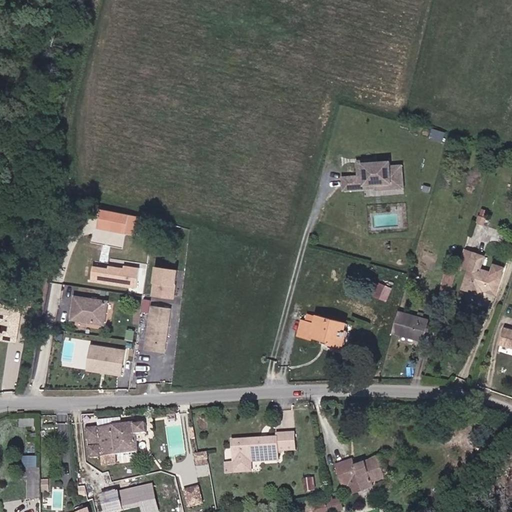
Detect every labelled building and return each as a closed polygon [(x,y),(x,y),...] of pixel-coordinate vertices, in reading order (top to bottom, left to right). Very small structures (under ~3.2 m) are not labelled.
[(410,191),(410,172),(398,172),(398,167),(366,167),(366,180),(350,180),(350,193),(370,193),(370,189),(383,189),(386,191),(410,191)] [(146,215),(108,208),(105,225),(143,232),(146,215)] [(480,231),(483,224),(476,222),(474,229),(480,231)] [(499,298),(505,271),(496,269),(494,278),(481,275),(484,262),(463,256),(458,272),(469,275),(464,294),(483,300),(485,295),(499,298)] [(150,295),(177,297),(179,267),(152,265),(150,295)] [(440,304),(447,306),(455,280),(445,277),(441,290),(443,291),(440,304)] [(145,296),(147,283),(128,280),(125,292),(145,296)] [(144,301),(145,296),(125,292),(124,298),(144,301)] [(72,321),(105,327),(110,301),(76,295),(72,321)] [(0,339),(20,341),(24,303),(0,301),(0,339)] [(166,342),(171,312),(153,308),(145,352),(154,353),(157,340),(166,342)] [(332,351),(341,352),(347,330),(343,329),(344,324),(320,318),(319,325),(302,322),(298,341),(314,345),(316,339),(326,341),(326,346),(333,347),(332,351)] [(398,340),(424,347),(429,327),(404,320),(398,340)] [(502,348),(511,350),(511,329),(506,328),(502,348)] [(164,355),(166,342),(157,340),(154,353),(164,355)] [(89,343),(87,371),(123,373),(124,346),(89,343)] [(138,450),(136,437),(134,426),(133,422),(87,430),(91,457),(138,450)] [(136,437),(145,435),(144,425),(134,426),(136,437)] [(277,454),(289,453),(288,436),(272,437),(277,454)] [(272,454),(277,454),(272,437),(273,441),(262,442),(262,444),(254,444),(254,442),(223,444),(225,466),(243,465),(273,463),(272,454)] [(198,464),(209,463),(207,452),(196,454),(198,464)] [(362,491),(380,485),(373,464),(363,471),(330,491),(333,497),(341,494),(339,490),(348,487),(353,500),(363,497),(362,491)] [(225,466),(217,466),(218,476),(244,473),(243,465),(225,466)] [(28,498),(45,497),(43,467),(23,468),(24,481),(27,480),(28,498)] [(327,477),(330,491),(363,471),(345,476),(344,472),(327,477)] [(309,489),(318,487),(315,475),(306,477),(309,489)] [(318,511),(343,511),(346,511),(340,496),(316,505),(318,511)]
